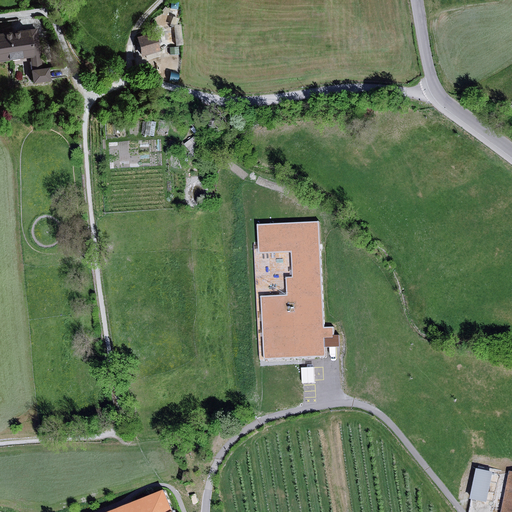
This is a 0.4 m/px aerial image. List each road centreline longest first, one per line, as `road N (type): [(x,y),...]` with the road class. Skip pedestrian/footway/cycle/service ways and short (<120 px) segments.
road 1 (track): [(205,511),(220,455),(234,438),(278,415),(333,404),(389,419),(460,511)]
road 2 (residential): [(417,0),(435,88),(511,149)]
road 3 (residential): [(91,97),(50,13),(0,17)]
